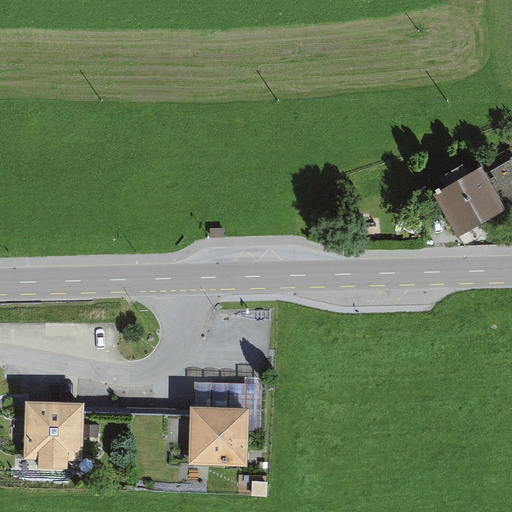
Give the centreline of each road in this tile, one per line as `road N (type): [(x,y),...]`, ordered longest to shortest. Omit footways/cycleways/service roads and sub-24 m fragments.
road 1 (secondary): [(184,279),(511,270)]
road 2 (residential): [(184,279),(169,362),(145,377),(0,354)]
road 3 (secondary): [(0,283),(184,279)]
